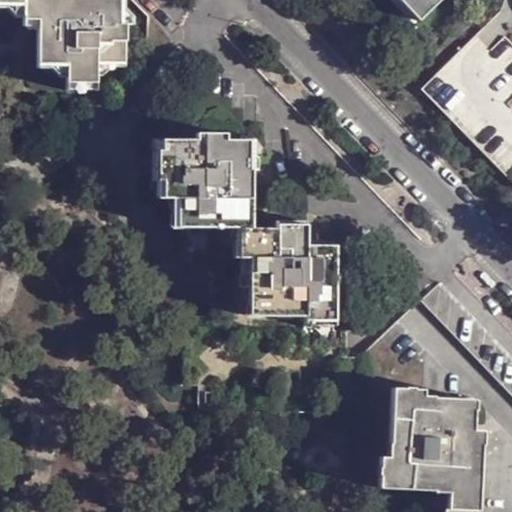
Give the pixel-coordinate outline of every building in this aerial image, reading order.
[(0,0),(0,20),(13,20),(25,21),(24,33),(41,34),(42,40),(41,81),(57,82),(69,82),(70,91),(70,97),(99,98),(100,61),(114,60),(113,54),(129,55),(130,38),(126,37),(126,8),(70,8),(70,10),(26,8),(26,0),(0,0)] [(402,0),(418,17),(435,0),(402,0)] [(186,243),(244,244),(256,244),(256,185),(253,184),(254,155),(231,155),(231,149),(200,149),(200,155),(166,156),(166,167),(161,167),(162,195),(167,195),(166,214),(176,213),(181,213),(181,243),(186,243)] [(310,338),(340,338),(339,301),(342,296),(339,292),(340,264),(311,262),(312,242),(281,241),(281,246),(256,246),(256,244),(244,244),(243,274),(255,274),(254,332),(311,333),(310,338)] [(342,401),(366,399),(366,374),(347,374),(348,338),(340,338),(310,338),(311,333),(254,332),(255,274),(243,274),(244,244),(186,243),(190,245),(189,272),(220,274),(219,331),(191,332),(189,400),(204,400),(204,407),(218,408),(219,426),(313,428),(335,407),(336,403),(339,403),(342,401)] [(511,396),(511,356),(452,294),(432,313),(511,396)] [(446,493),(446,504),(478,469),(480,431),(471,430),(473,400),(432,398),(431,396),(422,397),(421,390),(392,387),(389,443),(387,443),(386,457),(378,457),(379,467),(376,468),(376,475),(378,476),(378,487),(446,493)] [(336,424),(335,407),(313,428),(333,428),(336,424)] [(478,469),(446,504),(446,509),(473,511),(476,510),(478,469)]
